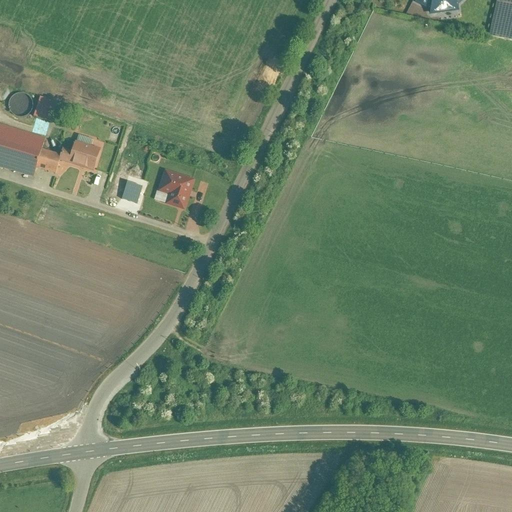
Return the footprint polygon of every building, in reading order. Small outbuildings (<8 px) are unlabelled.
[(463,0),(415,0),(415,2),(429,9),(429,15),(459,12),(459,5),(463,0)] [(511,0),(498,0),(490,38),(511,42),(511,0)] [(40,99),(33,119),(51,125),(58,106),(40,99)] [(61,159),(43,153),(46,141),(0,126),(0,169),(34,181),(37,173),(56,179),(61,165),(69,167),(72,155),(63,152),(61,159)] [(72,155),(69,167),(94,175),(101,153),(91,150),(94,141),(78,137),(72,155)] [(156,194),(168,198),(165,207),(184,214),(195,182),(164,172),(156,194)]
